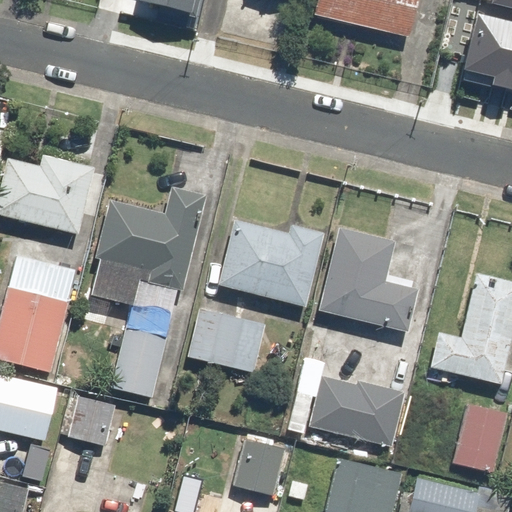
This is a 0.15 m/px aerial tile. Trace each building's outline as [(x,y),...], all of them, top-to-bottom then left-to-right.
[(134,0),(133,6),(196,21),(200,0),(134,0)] [(317,0),(314,14),(355,24),(408,37),(416,0),(317,0)] [(511,0),(487,0),(486,4),(511,10),(511,0)] [(511,27),(469,17),(457,69),(511,82),(511,27)] [(0,185),(0,215),(78,234),(93,167),(42,155),(39,166),(6,158),(0,185)] [(91,295),(131,305),(126,327),(166,336),(177,288),(183,290),(205,195),(172,187),(165,214),(109,200),(95,258),(99,259),(91,295)] [(218,286),(273,299),(306,307),(323,233),(290,225),(288,234),(233,221),(218,286)] [(318,310),(375,323),(408,331),(417,289),(385,282),(394,240),(338,227),(328,269),(318,310)] [(0,324),(0,360),(50,372),(74,270),(16,256),(0,324)] [(500,384),(508,349),(511,331),(511,281),(476,273),(460,338),(438,332),(430,368),(500,384)] [(264,323),(199,308),(188,357),(253,372),(264,323)] [(166,338),(125,329),(112,388),(152,397),(166,338)] [(309,427),(391,446),(404,392),(322,373),(309,427)] [(296,390),(287,428),(303,432),(312,394),(296,390)] [(115,405),(78,396),(68,438),(105,446),(115,405)] [(467,404),(453,462),(492,472),(506,413),(467,404)] [(284,448),(245,439),(234,486),(273,495),(284,448)] [(337,458),(325,511),(329,511),(392,511),(402,473),(337,458)] [(507,511),(511,494),(478,486),(477,491),(417,478),(408,511),(507,511)] [(0,482),(0,511),(22,511),(28,490),(0,482)]
